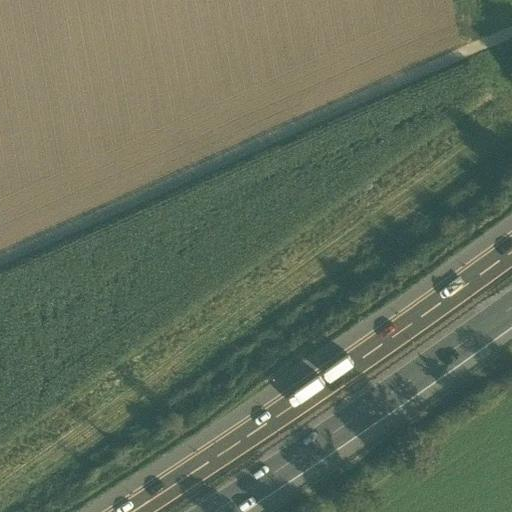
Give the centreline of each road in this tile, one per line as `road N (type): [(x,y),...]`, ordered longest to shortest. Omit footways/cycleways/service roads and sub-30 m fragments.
road 1 (track): [(0,259),(511,28)]
road 2 (motorway): [(511,239),(123,511)]
road 3 (motorway): [(205,511),(511,303)]
